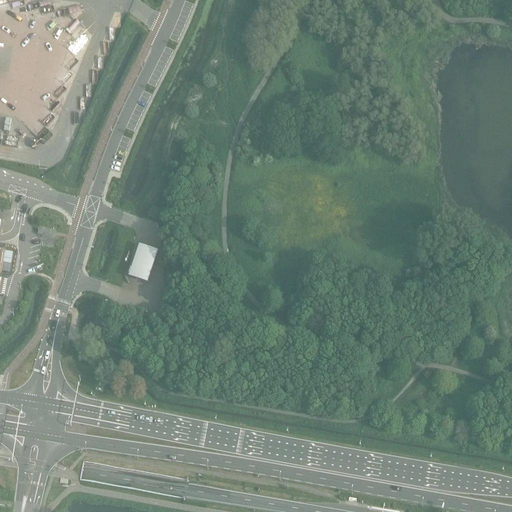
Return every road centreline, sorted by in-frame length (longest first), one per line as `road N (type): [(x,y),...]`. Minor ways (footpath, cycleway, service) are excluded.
road 1 (primary): [(44,434),(509,511)]
road 2 (primary): [(511,488),(49,405)]
road 3 (unclassified): [(92,206),(179,0)]
road 4 (unclassified): [(53,340),(92,206)]
